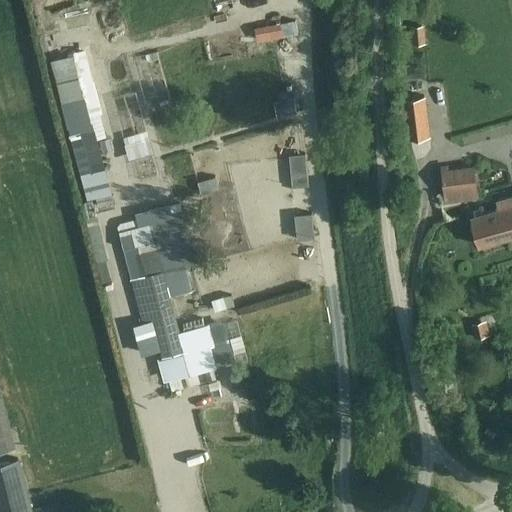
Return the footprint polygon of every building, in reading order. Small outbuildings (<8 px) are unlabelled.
[(82,0),(74,0),(61,4),(72,46),(93,40),(82,0)] [(295,20),(280,23),(283,36),(298,33),(295,20)] [(421,26),(413,26),(415,44),(423,43),(421,26)] [(424,96),(404,99),(409,138),(410,137),(429,135),(424,96)] [(81,129),(69,133),(87,201),(96,199),(99,210),(115,206),(105,169),(92,172),(81,129)] [(446,166),(442,166),(445,192),(476,188),(473,167),(447,170),(446,166)] [(511,196),(493,202),(495,211),(483,214),(481,210),(474,212),(475,216),(471,217),(478,245),(511,235),(511,196)] [(155,240),(124,248),(144,320),(154,317),(164,354),(184,349),(163,270),(155,240)] [(479,322),(472,324),(475,338),(482,336),(485,335),(482,322),(479,322)] [(160,426),(163,426),(169,448),(186,443),(170,388),(151,394),(160,426)] [(0,448),(14,445),(0,391),(0,448)] [(17,459),(0,462),(0,511),(31,511),(27,495),(17,459)]
